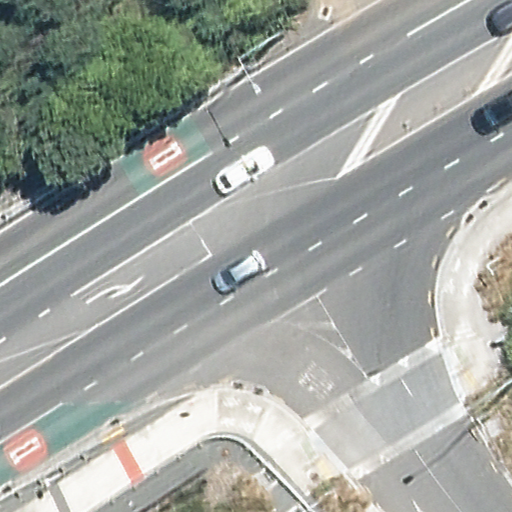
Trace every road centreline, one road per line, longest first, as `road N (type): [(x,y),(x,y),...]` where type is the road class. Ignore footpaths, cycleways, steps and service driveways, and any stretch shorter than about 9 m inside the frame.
road 1 (trunk): [(511,89),(0,410)]
road 2 (trunk): [(0,296),(244,126),(463,0)]
